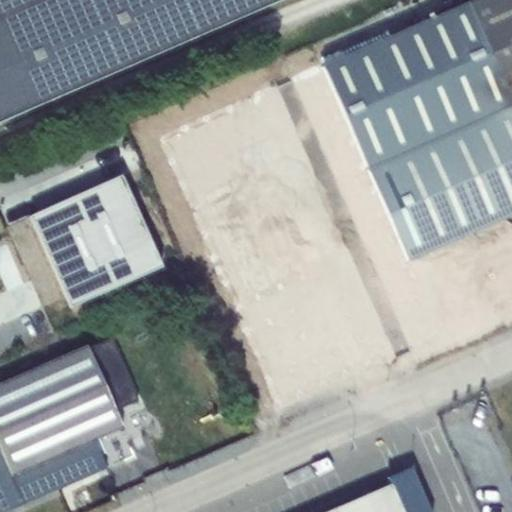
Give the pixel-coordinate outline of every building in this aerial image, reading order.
[(0,0),(0,121),(278,0),(0,0)] [(511,0),(472,0),(467,2),(511,103),(511,0)] [(511,106),(511,103),(467,2),(321,65),(366,169),(511,106)] [(511,106),(366,169),(407,262),(511,215),(511,106)] [(274,290),(287,318),(298,313),(321,311),(318,305),(359,287),(300,149),(284,156),(276,135),(255,144),(238,107),(203,121),(228,181),(182,201),(229,309),(274,290)] [(128,171),(24,212),(62,307),(166,266),(128,171)] [(511,247),(488,256),(495,276),(511,270),(511,247)] [(287,318),(274,290),(229,309),(241,338),(287,318)] [(0,449),(11,476),(94,441),(122,429),(87,347),(0,385),(0,449)] [(94,441),(11,476),(0,449),(0,511),(2,511),(105,468),(94,441)] [(401,511),(390,485),(328,511),(401,511)]
